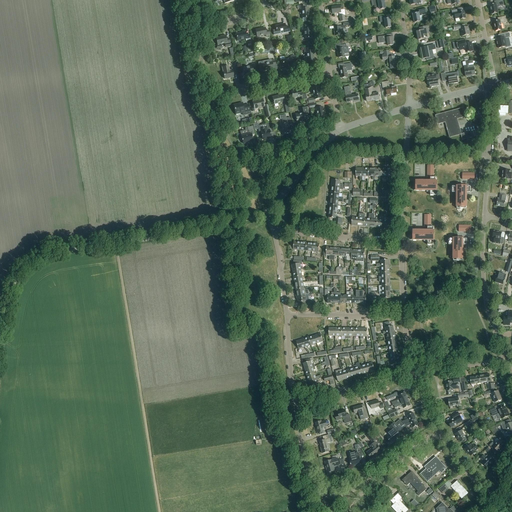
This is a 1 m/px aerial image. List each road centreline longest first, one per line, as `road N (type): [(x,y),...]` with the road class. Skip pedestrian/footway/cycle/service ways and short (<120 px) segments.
road 1 (unclassified): [(0,334),(17,276),(38,258),(265,212)]
road 2 (track): [(115,243),(159,511)]
road 3 (residential): [(300,232),(309,185),(331,158),(405,156)]
road 4 (residential): [(352,491),(327,497),(313,483),(294,401)]
road 5 (residential): [(294,401),(414,374)]
